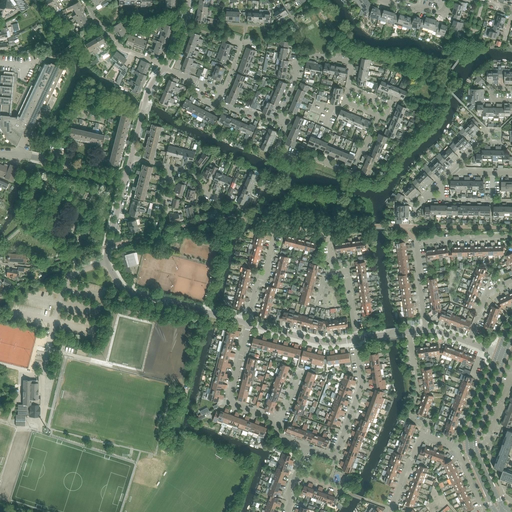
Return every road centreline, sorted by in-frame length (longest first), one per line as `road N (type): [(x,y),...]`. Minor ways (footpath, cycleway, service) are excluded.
road 1 (residential): [(423,329),(415,241),(511,236)]
road 2 (residential): [(331,270),(328,238),(275,230),(247,324)]
road 3 (residential): [(377,115),(346,172),(277,151),(285,126),(277,122)]
road 4 (residential): [(247,324),(131,294),(106,261)]
road 5 (residential): [(277,122),(298,52),(352,62),(348,85)]
road 6 (residential): [(278,420),(228,401),(247,324)]
road 7 (residential): [(266,180),(257,204),(244,209),(211,198),(187,173),(170,168)]
road 8 (residential): [(389,510),(423,435),(466,445)]
